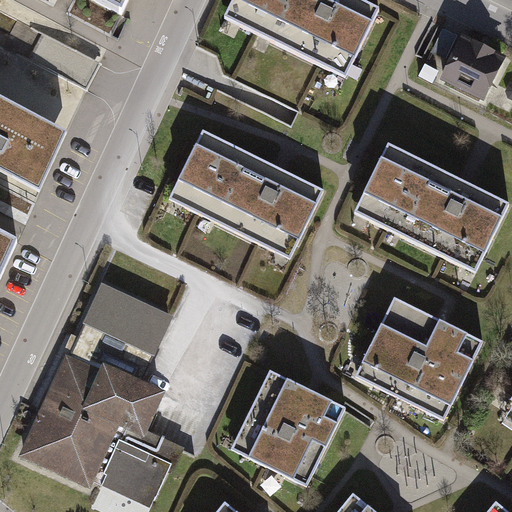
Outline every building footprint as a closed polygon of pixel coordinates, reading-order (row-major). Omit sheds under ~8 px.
[(358,0),(234,0),(225,18),(256,34),(321,66),(346,78),(380,11),(358,0)] [(458,36),(443,30),(433,54),(447,60),(458,36)] [(507,57),(463,37),(441,82),(485,102),(507,57)] [(0,168),(39,189),(67,134),(0,99),(0,168)] [(279,170),(204,132),(170,199),(199,214),(260,244),(291,260),(325,192),(279,170)] [(511,206),(464,183),(390,146),(356,214),(387,229),(444,257),(479,274),(511,207),(511,206)] [(0,237),(0,277),(16,247),(0,237)] [(147,433),(165,394),(142,383),(172,318),(103,286),(70,357),(62,354),(13,460),(88,494),(92,485),(147,511),(167,468),(172,470),(182,449),(147,433)] [(443,324),(397,300),(358,378),(444,421),(483,344),(443,324)] [(311,392),(271,373),(233,452),(265,467),(309,488),(347,410),(311,392)] [(375,511),(355,495),(341,511),(375,511)]
